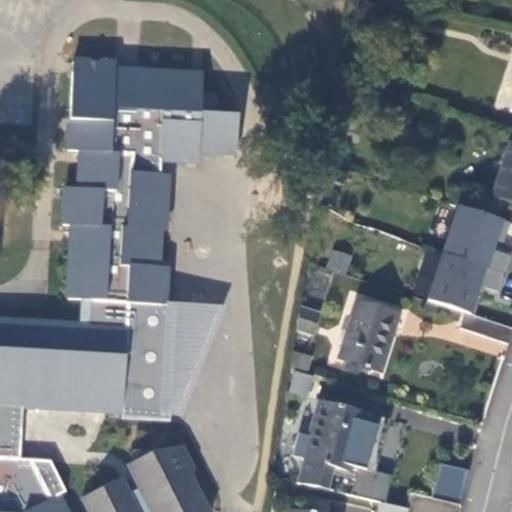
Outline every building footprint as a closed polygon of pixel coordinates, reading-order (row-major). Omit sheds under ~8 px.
[(24,407),(122,413),(128,306),(165,306),(167,267),(159,266),(160,232),(163,233),(168,174),(161,174),(161,161),(198,163),(199,152),(236,154),(237,115),(201,113),(202,75),(115,71),(115,64),(73,62),(68,151),(80,152),(79,190),(66,190),(64,226),(72,226),(69,300),(90,302),(88,328),(0,322),(0,511),(210,511),(194,480),(196,471),(183,448),(152,454),(128,465),(138,492),(129,496),(122,480),(83,499),(87,511),(64,511),(58,497),(50,501),(30,460),(21,459),(24,407)] [(511,202),(511,145),(495,197),(511,202)] [(425,219),(382,204),(364,257),(411,273),(419,252),(414,250),(425,219)] [(331,249),(326,268),(346,274),(351,255),(331,249)] [(511,328),(511,310),(471,299),(466,314),(511,328)] [(399,314),(357,301),(340,357),(364,365),(363,369),(370,371),(371,367),(376,368),(388,329),(394,330),(399,314)] [(128,306),(122,413),(170,415),(175,306),(165,306),(128,306)] [(319,315),(299,308),(296,329),(313,334),(319,315)] [(508,345),(511,333),(511,328),(466,314),(461,329),(508,345)] [(288,366),(308,371),(312,354),(292,350),(288,366)] [(290,370),(288,393),(308,395),(310,372),(290,370)] [(366,415),(321,401),(310,439),(298,436),(292,455),(303,458),(303,460),(298,485),(326,491),(330,474),(353,479),(349,496),(386,505),(392,477),(356,468),(355,473),(350,472),(366,415)] [(437,464),(434,495),(462,498),(466,467),(437,464)] [(417,511),(457,511),(460,504),(413,493),(409,510),(417,511)]
